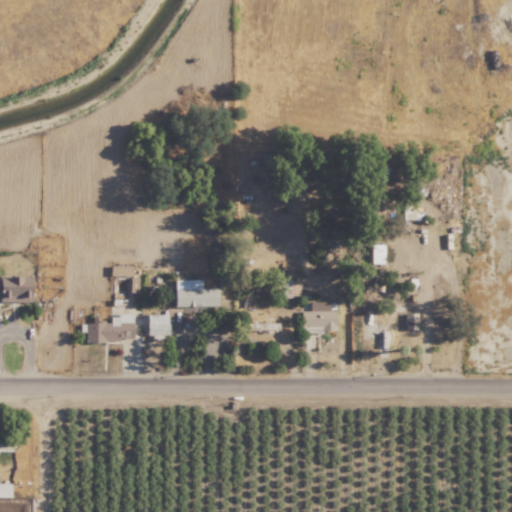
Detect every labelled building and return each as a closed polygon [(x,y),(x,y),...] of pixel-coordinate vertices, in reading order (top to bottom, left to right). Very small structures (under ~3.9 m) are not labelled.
[(128,276),(128,265),(108,265),(108,275),(128,276)] [(0,301),(29,301),(29,275),(0,275),(0,301)] [(136,277),(127,277),(127,292),(136,292),(136,277)] [(298,297),(297,278),(272,279),(272,298),(298,297)] [(199,279),(172,279),(172,306),(217,306),(217,288),(200,288),(199,279)] [(299,310),(299,332),(334,331),(334,310),(299,310)] [(165,313),(144,314),(144,335),(166,335),(165,313)] [(131,339),(130,314),(107,315),(108,321),(83,322),(84,341),(131,339)] [(0,451),(10,451),(11,437),(0,437),(0,451)]
